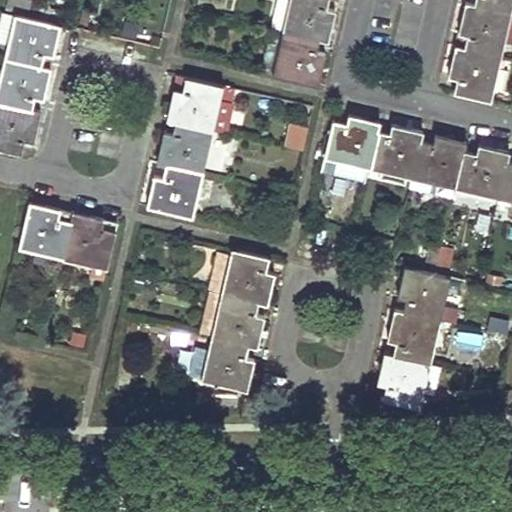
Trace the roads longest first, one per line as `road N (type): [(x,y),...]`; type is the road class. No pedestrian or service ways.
road 1 (tertiary): [(511,445),(338,449),(247,467)]
road 2 (tertiary): [(247,467),(333,480),(511,476)]
road 3 (tertiary): [(0,489),(118,485),(184,469)]
road 4 (tertiary): [(184,469),(104,456),(0,459)]
